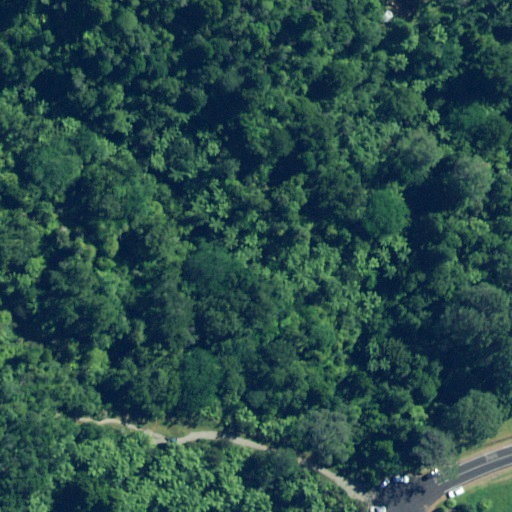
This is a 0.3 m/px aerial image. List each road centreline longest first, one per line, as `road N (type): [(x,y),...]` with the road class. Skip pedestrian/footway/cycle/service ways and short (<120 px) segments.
road 1 (track): [(125,440),(0,289)]
road 2 (unclassified): [(511,460),(393,511)]
